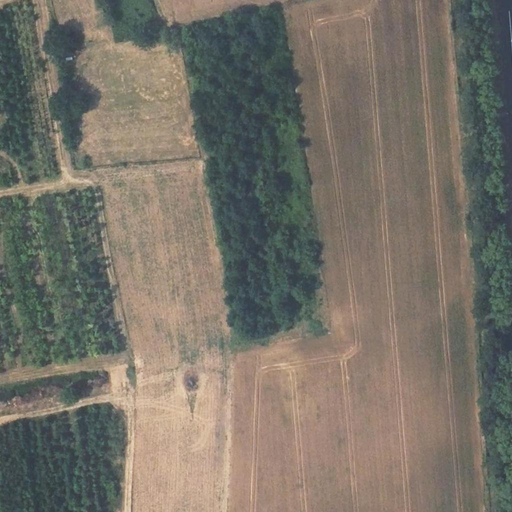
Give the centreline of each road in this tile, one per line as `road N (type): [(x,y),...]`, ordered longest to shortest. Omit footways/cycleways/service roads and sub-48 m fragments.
road 1 (track): [(0,425),(143,387),(97,184),(0,194)]
road 2 (track): [(36,0),(69,183)]
road 3 (track): [(0,379),(140,363)]
